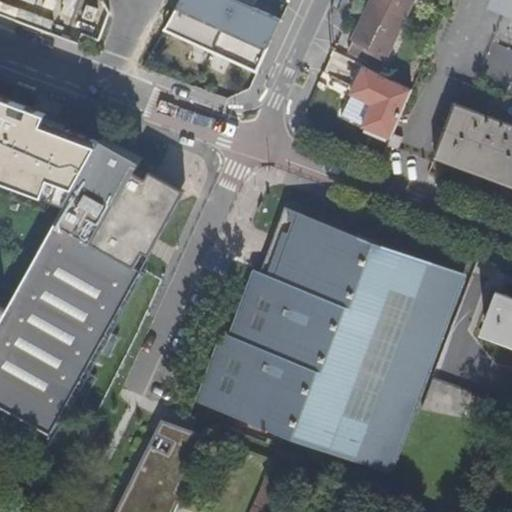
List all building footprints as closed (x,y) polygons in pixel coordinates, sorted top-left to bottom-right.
[(0,0),(0,12),(14,18),(18,7),(0,0)] [(20,0),(54,9),(55,0),(20,0)] [(279,24),(229,0),(179,0),(164,30),(254,75),(279,24)] [(371,0),(347,51),(379,67),(410,0),(371,0)] [(28,25),(34,13),(18,7),(14,18),(14,19),(28,25)] [(28,25),(47,32),(51,19),(34,13),(28,25)] [(361,125),(389,137),(391,132),(410,88),(377,71),(359,63),(347,90),(372,100),(361,125)] [(46,112),(0,94),(0,178),(67,204),(102,141),(44,119),(46,112)] [(454,100),(433,156),(435,157),(436,156),(511,183),(511,122),(457,102),(457,101),(454,100)] [(389,137),(386,144),(397,148),(401,136),(391,132),(389,137)] [(0,325),(0,408),(53,438),(128,294),(121,290),(135,265),(176,194),(135,172),(141,161),(102,141),(67,204),(7,313),(0,325)] [(0,254),(21,263),(40,219),(14,207),(0,239),(0,254)] [(220,412),(304,438),(391,244),(371,237),(350,229),(290,208),(265,275),(258,273),(234,338),(227,335),(201,405),(220,412)] [(391,244),(304,438),(384,465),(460,270),(391,244)] [(135,265),(121,290),(128,294),(142,269),(135,265)] [(511,296),(498,291),(483,331),(511,342),(511,296)] [(459,418),(487,424),(503,428),(508,429),(511,409),(511,401),(475,394),(433,377),(421,410),(441,414),(459,418)] [(173,511),(206,436),(164,420),(118,511),(173,511)] [(273,461),(251,511),(284,511),(302,471),(273,461)] [(44,479),(60,488),(67,476),(50,467),(44,479)] [(34,500),(51,509),(60,488),(44,479),(34,500)]
